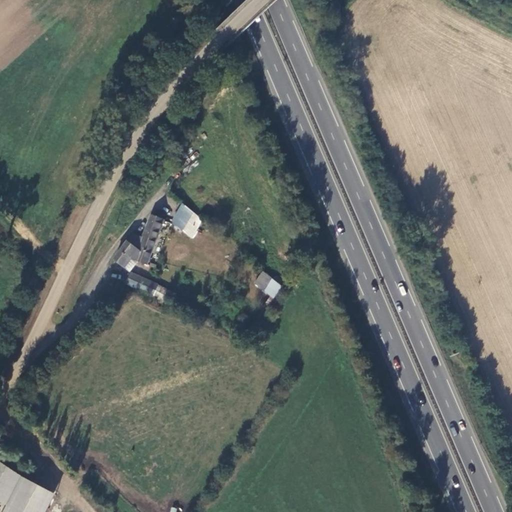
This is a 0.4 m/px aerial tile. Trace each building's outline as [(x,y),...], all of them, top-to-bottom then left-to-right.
[(170,219),(192,237),(202,218),(179,201),(170,219)] [(130,274),(138,263),(146,266),(164,223),(151,218),(142,239),(134,235),(112,260),(130,274)] [(285,290),(263,272),(259,281),(269,287),(266,293),(271,296),(263,312),(270,317),(285,290)] [(130,274),(124,286),(139,292),(155,300),(164,307),(168,303),(176,307),(184,301),(173,294),(130,274)] [(47,511),(54,498),(0,465),(0,505),(7,509),(5,511),(47,511)]
